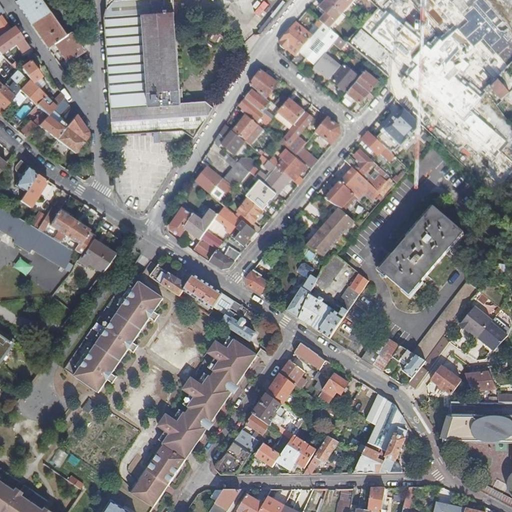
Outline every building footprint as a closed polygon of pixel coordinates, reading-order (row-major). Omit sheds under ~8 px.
[(54,44),(67,63),(84,51),(70,32),(66,35),(41,0),(17,0),(16,1),(49,48),(54,44)] [(105,0),(107,8),(104,16),(113,134),(160,132),(161,142),(181,142),(187,133),(194,139),(214,108),(206,102),(182,103),(174,0),(105,0)] [(343,13),(327,0),(326,0),(324,4),(321,8),(327,13),(321,21),(324,24),(332,30),(345,14),(343,13)] [(327,0),(343,13),(345,10),(348,13),(355,3),(351,0),(327,0)] [(379,16),(391,24),(395,17),(383,10),(379,16)] [(409,49),(377,27),(383,19),(373,11),(348,44),(398,81),(420,52),(411,46),(409,49)] [(425,14),(420,28),(431,31),(436,18),(425,14)] [(0,33),(9,27),(1,15),(0,15),(0,33)] [(296,57),(300,53),(324,24),(321,21),(320,21),(314,29),(310,26),(307,31),(297,22),(280,43),(282,45),(282,48),(285,51),(288,50),(289,51),(296,57)] [(326,53),(335,42),(340,37),(332,30),(324,24),(300,53),(306,58),(309,61),(316,66),(321,59),(326,53)] [(17,68),(31,58),(18,40),(10,29),(0,35),(0,48),(10,41),(20,56),(13,62),(17,68)] [(347,43),(340,37),(335,42),(343,48),(347,43)] [(306,58),(300,53),(296,57),(292,63),(298,67),(306,58)] [(316,66),(323,73),(331,79),(341,66),(326,53),(321,59),(316,66)] [(31,83),(38,90),(41,86),(35,81),(41,77),(30,61),(22,67),(32,82),(31,83)] [(346,66),(333,81),(339,86),(345,91),(358,76),(346,66)] [(10,78),(14,81),(16,84),(23,76),(17,70),(10,78)] [(251,86),(268,98),(279,84),(270,77),(262,71),(251,86)] [(380,83),(366,72),(357,83),(371,94),(380,83)] [(8,87),(7,86),(6,89),(14,97),(15,96),(20,89),(20,90),(22,88),(16,84),(14,81),(8,87)] [(29,81),(22,88),(20,90),(36,105),(45,96),(38,90),(31,83),(29,81)] [(373,96),(371,94),(357,83),(341,103),(352,111),(356,107),(359,103),(362,106),(368,98),(370,100),(373,96)] [(6,89),(7,86),(4,84),(1,87),(0,88),(0,112),(3,110),(14,97),(6,89)] [(250,95),(247,99),(265,114),(267,112),(265,110),(270,104),(254,91),(250,95)] [(61,93),(51,102),(56,107),(65,98),(61,93)] [(281,95),(274,103),(281,110),(288,101),(281,95)] [(45,96),(36,105),(43,111),(33,122),(31,121),(19,133),(26,139),(38,126),(56,107),(51,102),(45,96)] [(65,98),(56,107),(38,126),(57,140),(57,139),(65,129),(50,117),(55,113),(56,114),(68,103),(65,98)] [(249,115),(249,117),(257,124),(265,115),(246,99),(242,103),(239,107),(249,115)] [(296,125),(306,113),(298,106),(290,99),(288,101),(281,110),(279,113),(295,126),(296,125)] [(76,115),(72,108),(63,120),(69,124),(76,115)] [(295,126),(284,140),(291,146),(288,149),(297,156),(303,148),(307,143),(299,137),(314,118),(307,113),(297,126),(296,125),(295,126)] [(319,128),(328,117),(323,113),(314,124),(319,128)] [(65,129),(57,139),(75,153),(88,136),(88,132),(76,115),(69,124),(65,129)] [(246,141),(259,125),(257,124),(249,117),(247,116),(241,124),(234,132),(246,141)] [(272,121),(266,117),(262,122),(267,126),(272,121)] [(328,117),(317,132),(333,145),(341,135),(340,127),(328,117)] [(223,132),(221,135),(217,140),(223,145),(236,155),(246,142),(233,132),(234,131),(227,125),(223,132)] [(386,148),(369,132),(362,140),(380,155),(386,148)] [(217,140),(215,143),(221,148),(223,145),(217,140)] [(222,154),(224,151),(221,148),(215,143),(212,148),(222,154)] [(319,162),(303,148),(297,156),(313,169),(319,162)] [(401,162),(387,149),(381,156),(400,173),(406,167),(401,162)] [(365,176),(368,173),(366,172),(368,170),(372,165),(374,167),(376,164),(361,150),(355,157),(359,161),(361,163),(360,165),(358,163),(350,156),(346,160),(353,168),(355,170),(357,168),(365,176)] [(292,179),(299,185),(304,180),(300,176),(307,167),(288,151),(284,156),(286,158),(281,163),(275,158),(274,161),(272,159),(271,162),(292,179)] [(269,178),(261,172),(257,177),(262,182),(278,195),(283,190),(292,179),(271,162),(263,155),(259,161),(273,173),(269,178)] [(236,161),(232,157),(228,163),(234,169),(239,163),(236,161)] [(255,167),(258,163),(252,159),(250,162),(248,160),(245,163),(243,162),(241,165),(251,173),(255,167)] [(18,174),(21,175),(27,166),(24,163),(20,160),(15,166),(15,168),(15,169),(15,171),(16,172),(18,174)] [(241,165),(239,163),(234,169),(232,171),(226,179),(235,187),(238,189),(251,173),(241,165)] [(37,173),(27,166),(21,175),(14,185),(25,192),(37,173)] [(226,179),(210,166),(203,175),(197,183),(212,195),(212,194),(221,201),(225,195),(228,197),(235,187),(226,179)] [(379,166),(376,169),(376,170),(377,171),(384,177),(386,174),(379,166)] [(257,177),(261,172),(255,167),(251,173),(257,177)] [(358,198),(371,184),(355,170),(353,168),(341,182),(354,194),(358,198)] [(384,177),(377,171),(372,177),(368,173),(365,176),(357,168),(355,170),(371,184),(384,197),(396,183),(386,174),(384,177)] [(37,173),(25,192),(20,201),(30,208),(48,181),(37,173)] [(264,187),(256,197),(268,207),(278,195),(262,182),(261,184),(264,187)] [(344,212),(346,210),(343,208),(347,204),(346,203),(354,194),(341,182),(326,199),(337,207),(338,207),(344,212)] [(371,184),(358,198),(372,211),(384,197),(371,184)] [(283,190),(278,195),(286,201),(290,196),(283,190)] [(268,207),(256,197),(253,201),(264,211),(268,207)] [(250,199),(246,204),(237,215),(243,220),(244,222),(251,227),(256,222),(264,211),(253,201),(250,199)] [(0,229),(15,239),(13,242),(29,252),(31,248),(64,268),(75,250),(66,245),(61,242),(23,219),(0,205),(0,229)] [(45,219),(48,221),(52,223),(51,224),(59,230),(54,237),(61,242),(75,221),(65,214),(53,206),(46,217),(45,219)] [(220,215),(216,219),(229,229),(227,231),(231,235),(243,220),(237,215),(226,206),(220,215)] [(380,272),(410,297),(464,234),(433,208),(380,272)] [(185,229),(194,216),(183,209),(177,217),(171,226),(172,231),(175,233),(180,236),(185,229)] [(338,240),(341,237),(354,222),(339,209),(324,227),(338,240)] [(204,222),(194,215),(194,216),(185,229),(201,240),(208,231),(216,219),(220,215),(212,210),(204,222)] [(45,219),(46,217),(40,213),(33,224),(39,228),(45,219)] [(43,230),(48,221),(45,219),(39,228),(43,230)] [(79,244),(75,251),(81,254),(83,255),(93,240),(95,237),(88,233),(90,230),(83,226),(75,221),(61,242),(66,245),(70,239),(79,244)] [(259,234),(251,227),(244,222),(232,237),(245,247),(251,239),(253,241),(259,234)] [(263,229),(256,222),(251,227),(259,234),(263,229)] [(324,227),(308,246),(324,257),(338,240),(324,227)] [(225,243),(208,231),(201,240),(194,251),(211,262),(220,250),(225,243)] [(231,236),(225,243),(220,250),(211,262),(223,270),(231,268),(247,248),(245,247),(232,237),(231,236)] [(347,242),(341,237),(338,240),(344,245),(347,242)] [(103,272),(116,255),(93,240),(83,255),(81,254),(78,259),(87,265),(89,263),(103,272)] [(335,256),(330,261),(325,268),(322,273),(318,280),(315,286),(319,289),(321,287),(324,290),(330,286),(345,263),(338,258),(335,256)] [(272,262),(266,257),(260,264),(270,271),(273,262),(272,262)] [(300,274),(309,280),(312,276),(315,270),(306,264),(302,265),(299,270),(300,274)] [(175,293),(181,296),(185,291),(188,286),(182,282),(183,279),(178,275),(176,278),(172,275),(159,267),(151,277),(175,293)] [(262,295),(266,290),(265,290),(267,282),(262,278),(263,276),(255,271),(247,279),(249,286),(262,295)] [(369,281),(360,274),(338,307),(343,310),(339,315),(322,303),(319,301),(319,302),(310,296),(300,319),(309,325),(319,331),(330,338),(343,319),(369,281)] [(195,275),(193,277),(189,284),(188,286),(185,291),(214,309),(215,307),(224,294),(211,286),(195,275)] [(318,280),(312,276),(309,280),(303,289),(303,288),(287,311),(300,319),(310,296),(315,286),(318,280)] [(480,290),(467,281),(432,328),(425,337),(413,353),(426,362),(427,361),(445,337),(448,333),(470,303),(480,290)] [(164,299),(141,283),(136,289),(123,308),(115,320),(102,339),(93,351),(80,370),(76,376),(99,392),(108,379),(112,382),(112,383),(113,384),(118,377),(117,376),(116,376),(112,374),(129,349),(133,352),(134,353),(139,346),(138,345),(138,346),(134,343),(151,318),(155,321),(154,321),(156,322),(161,315),(159,314),(159,315),(155,312),(164,299)] [(123,308),(136,289),(132,286),(119,305),(123,308)] [(244,316),(248,310),(237,303),(236,302),(224,294),(215,307),(227,315),(222,323),(251,342),(256,334),(245,327),(247,323),(247,321),(230,310),(232,308),(237,312),(244,316)] [(478,300),(484,304),(489,298),(483,294),(478,300)] [(492,322),(493,320),(475,307),(460,326),(469,332),(470,331),(479,338),(492,322)] [(102,339),(115,320),(110,317),(97,336),(102,339)] [(479,338),(495,350),(508,335),(492,322),(479,338)] [(0,355),(14,335),(3,327),(0,331),(0,355)] [(403,371),(414,379),(422,367),(426,362),(413,353),(379,332),(362,359),(383,372),(392,357),(399,362),(401,359),(409,364),(403,371)] [(214,372),(236,340),(231,337),(224,346),(218,342),(210,354),(216,358),(209,368),(214,372)] [(450,341),(445,337),(427,361),(432,365),(450,341)] [(186,413),(165,443),(165,444),(166,445),(165,446),(187,460),(195,447),(191,445),(195,438),(200,441),(208,429),(207,428),(211,422),(212,423),(220,411),(216,408),(220,401),(225,404),(233,393),(233,392),(232,391),(235,386),(237,387),(237,386),(245,374),(241,371),(245,365),(250,368),(258,356),(236,340),(214,372),(216,373),(212,378),(211,377),(190,408),(191,409),(188,414),(186,413)] [(433,366),(450,342),(451,342),(450,341),(432,365),(433,366)] [(296,353),(320,370),(322,367),(328,371),(335,375),(339,368),(327,360),(326,361),(302,343),(295,353),(296,353)] [(80,370),(93,351),(89,348),(76,367),(80,370)] [(442,366),(451,373),(461,358),(454,353),(451,354),(442,366)] [(281,374),(296,386),(305,372),(290,361),(281,374)] [(462,381),(451,373),(442,366),(432,380),(441,386),(439,388),(443,391),(445,389),(452,395),(462,381)] [(473,391),(498,388),(488,366),(475,368),(467,377),(473,391)] [(414,379),(410,384),(416,389),(417,388),(417,386),(428,371),(422,367),(414,379)] [(417,386),(417,388),(429,372),(428,371),(417,386)] [(190,408),(211,377),(206,373),(199,383),(193,379),(185,390),(191,394),(185,404),(190,408)] [(296,386),(281,374),(268,394),(283,405),(284,406),(292,394),(297,386),(296,386)] [(349,384),(335,375),(327,386),(323,392),(322,395),(320,398),(326,401),(327,402),(331,396),(333,398),(337,392),(342,395),(349,384)] [(317,402),(319,398),(316,396),(318,393),(311,388),(307,394),(317,402)] [(279,410),(283,405),(268,394),(254,414),(270,426),(287,437),(292,441),(295,436),(296,435),(281,425),(284,422),(284,420),(276,414),(277,412),(280,414),(281,412),(279,410)] [(379,394),(368,420),(377,425),(369,443),(383,450),(389,452),(401,422),(404,416),(400,410),(397,406),(379,394)] [(344,414),(327,402),(326,401),(323,406),(341,418),(344,414)] [(165,443),(186,413),(181,409),(174,419),(168,415),(161,425),(167,430),(161,440),(165,443)] [(255,438),(255,439),(260,441),(270,426),(254,414),(248,423),(246,426),(255,432),(256,433),(253,437),(255,438)] [(511,415),(467,415),(448,414),(448,416),(447,420),(484,421),(484,433),(511,433),(511,415)] [(408,423),(404,416),(401,422),(389,452),(385,462),(383,465),(386,466),(387,464),(393,467),(395,461),(396,462),(406,439),(405,438),(407,434),(404,432),(408,423)] [(447,420),(441,439),(448,441),(480,442),(511,442),(511,433),(484,433),(484,421),(447,420)] [(207,428),(208,429),(211,431),(215,425),(212,423),(211,422),(207,428)] [(237,475),(260,441),(255,439),(255,438),(253,437),(243,431),(233,445),(216,469),(222,475),(237,475)] [(292,441),(286,450),(285,452),(277,462),(291,471),(296,463),(305,469),(317,450),(295,436),(292,441)] [(326,464),(340,442),(329,436),(321,448),(310,465),(304,474),(311,474),(317,465),(319,466),(323,462),(326,464)] [(281,446),(286,450),(292,441),(287,437),(281,446)] [(379,459),(383,450),(369,443),(355,474),(380,473),(383,465),(385,462),(379,459)] [(277,462),(285,452),(278,448),(277,449),(275,448),(274,450),(265,444),(256,457),(274,468),(277,462)] [(165,446),(133,494),(154,507),(165,491),(163,490),(165,487),(164,486),(166,483),(169,485),(187,460),(165,446)] [(383,450),(379,459),(385,462),(389,452),(383,450)] [(0,511),(2,511),(10,511),(28,487),(25,485),(24,486),(20,492),(15,489),(19,483),(20,483),(21,482),(0,468),(0,511)] [(48,511),(44,509),(48,502),(49,502),(28,487),(10,511),(48,511)] [(383,510),(386,488),(373,488),(369,511),(373,511),(388,511),(389,511),(383,510)] [(416,488),(411,488),(407,500),(405,508),(410,510),(416,488)] [(350,511),(351,508),(354,489),(343,489),(341,499),(338,506),(337,511),(350,511)] [(228,511),(242,490),(225,490),(224,492),(217,491),(212,498),(218,502),(211,511),(228,511)] [(260,511),(264,504),(249,495),(238,511),(260,511)] [(282,511),(286,506),(268,497),(264,504),(260,511),(282,511)] [(129,511),(113,502),(106,511),(129,511)] [(284,510),(283,511),(297,511),(293,509),(295,506),(287,503),(286,506),(284,510)] [(466,511),(467,509),(438,503),(435,511),(466,511)]
